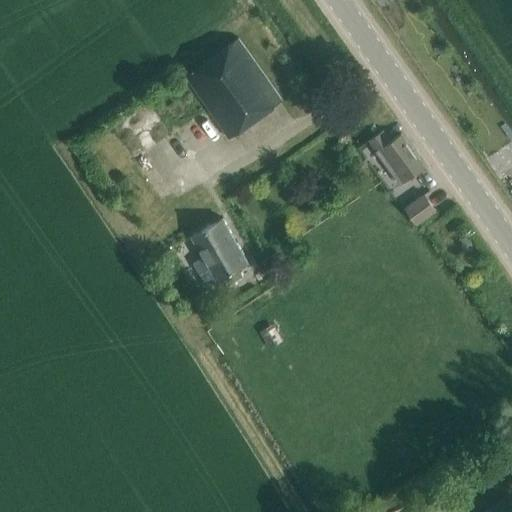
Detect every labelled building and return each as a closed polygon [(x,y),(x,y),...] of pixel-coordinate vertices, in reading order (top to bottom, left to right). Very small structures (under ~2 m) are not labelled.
[(228,135),(265,110),(281,99),(238,37),(221,49),(185,73),(228,135)] [(390,139),(383,128),(369,139),(400,183),(425,166),(401,132),(390,139)] [(417,222),(420,220),(436,208),(425,192),(405,206),(417,222)] [(223,217),(192,234),(204,255),(193,261),(200,272),(211,266),(218,278),(224,274),(229,282),(243,274),(238,266),(248,261),(223,217)] [(272,321),(282,337),(294,330),(284,314),(272,321)] [(449,511),(442,495),(413,507),(414,511),(449,511)]
